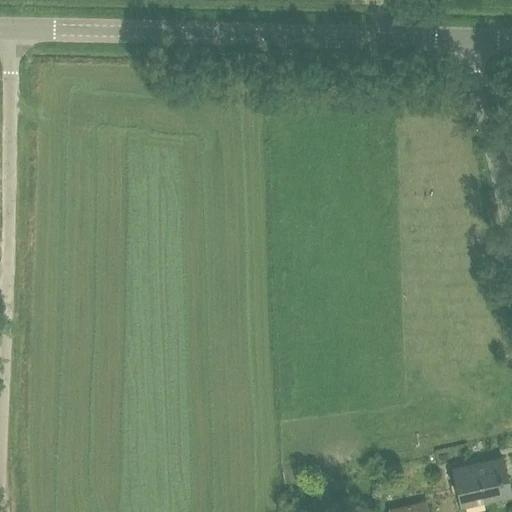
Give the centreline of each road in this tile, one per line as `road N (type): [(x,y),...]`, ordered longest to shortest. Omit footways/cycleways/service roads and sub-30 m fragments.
road 1 (unclassified): [(0,481),(15,32)]
road 2 (tertiary): [(456,39),(15,32)]
road 3 (unclassified): [(511,260),(456,39)]
